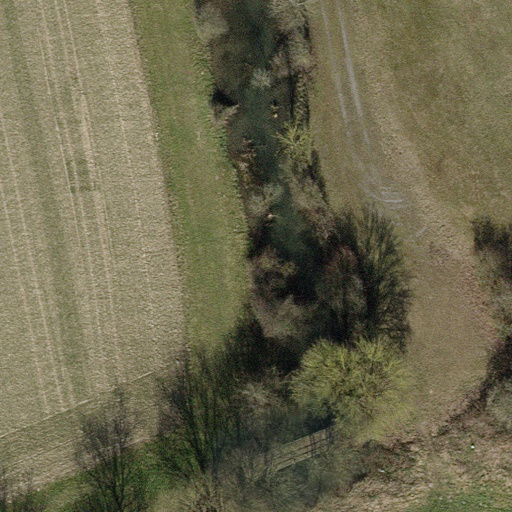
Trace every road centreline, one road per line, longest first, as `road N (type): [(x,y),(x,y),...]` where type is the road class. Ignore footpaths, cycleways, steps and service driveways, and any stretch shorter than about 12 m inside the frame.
road 1 (track): [(331,0),(354,123),(435,388)]
road 2 (track): [(264,465),(146,511)]
